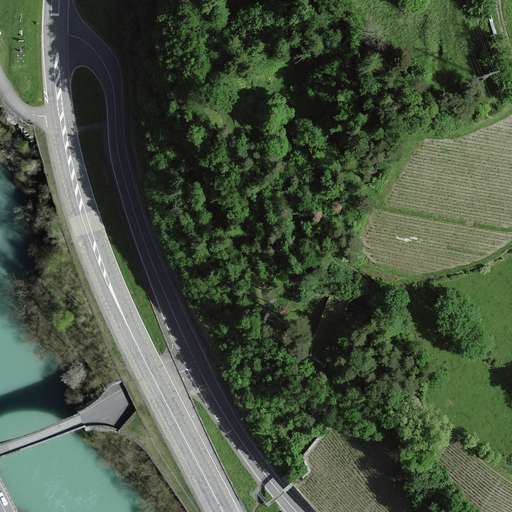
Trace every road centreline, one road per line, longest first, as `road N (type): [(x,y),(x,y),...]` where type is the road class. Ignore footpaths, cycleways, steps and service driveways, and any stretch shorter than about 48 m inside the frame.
road 1 (motorway): [(142,0),(358,511)]
road 2 (motorway): [(429,511),(217,0)]
road 3 (primary): [(54,33),(68,153),(103,271),(222,511)]
road 4 (tertiary): [(54,33),(85,41),(109,72),(128,193),(197,360)]
road 5 (tertiary): [(197,360),(0,450)]
road 6 (tertiary): [(197,360),(228,420),(296,511)]
road 7 (track): [(416,396),(448,433),(511,481)]
